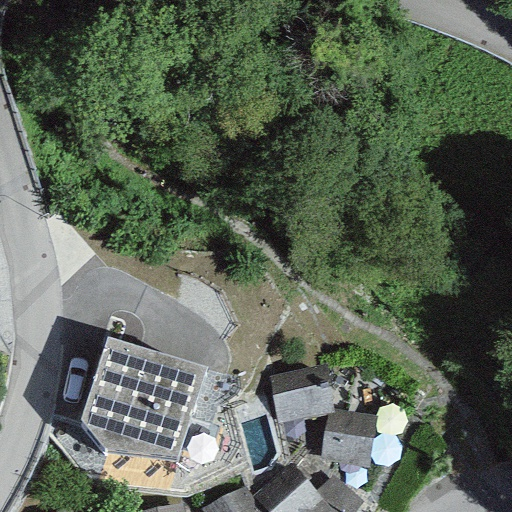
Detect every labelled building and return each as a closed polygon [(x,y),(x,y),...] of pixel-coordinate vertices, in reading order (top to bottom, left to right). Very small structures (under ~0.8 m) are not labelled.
[(206,384),(106,351),(79,435),(102,465),(176,475),(206,384)] [(323,374),(266,383),(274,432),(326,424),(331,423),(330,414),(323,374)] [(326,424),(319,465),(366,474),(376,425),(330,414),(331,423),(326,424)] [(291,467),(253,502),(262,511),(359,511),(364,508),(327,467),(307,485),(291,467)] [(255,511),(243,493),(205,511),(255,511)] [(85,511),(78,501),(61,511),(85,511)]
